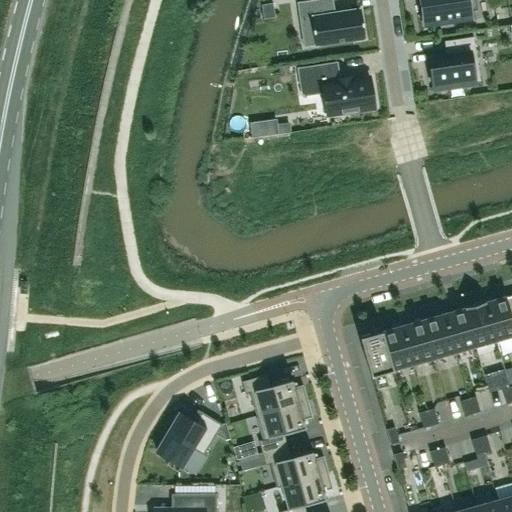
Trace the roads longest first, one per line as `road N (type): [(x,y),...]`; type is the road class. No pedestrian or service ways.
road 1 (residential): [(122,511),(138,429),(170,387),(201,370),(329,336)]
road 2 (residential): [(382,0),(404,144),(437,264)]
road 3 (residential): [(329,336),(379,511)]
road 4 (residential): [(437,264),(319,297),(329,336)]
road 5 (primary): [(0,126),(28,0)]
